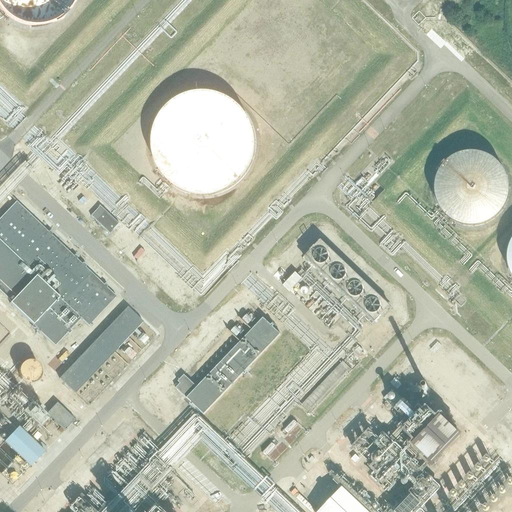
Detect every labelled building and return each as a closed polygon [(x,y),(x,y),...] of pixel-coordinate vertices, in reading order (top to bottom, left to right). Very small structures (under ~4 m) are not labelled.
[(0,0),(0,6),(1,8),(5,13),(9,16),(14,19),(19,21),(24,23),(30,24),(35,24),(41,24),(46,23),(52,21),(57,19),(61,16),(66,12),(69,8),(72,3),(74,0),(0,0)] [(252,150),(253,145),(253,140),(252,135),(251,130),(249,125),(247,121),(244,116),(241,112),(238,109),(234,105),(230,102),(226,100),(221,98),(217,96),(212,95),(207,94),(202,94),(197,94),(192,95),(187,96),(182,98),(178,100),(174,103),(170,106),(166,109),(163,113),(160,117),(157,122),(155,126),(154,131),(153,136),(152,141),(152,146),(153,151),(154,156),(155,161),(157,165),(159,170),(162,174),(165,178),(169,181),(173,184),(177,187),(181,189),(186,191),(191,193),(196,194),(201,194),(206,194),(211,194),(216,192),(220,191),(225,189),(229,186),(233,184),(237,180),(241,177),(244,173),(246,169),(249,164),(250,159),(252,155),(252,150)] [(505,196),(506,189),(505,182),(503,175),(500,169),(496,164),(493,161),(490,159),(485,156),(479,154),(474,153),(471,153),(464,153),(460,154),(457,155),(451,158),(445,163),(443,165),(440,169),(437,174),(435,181),(434,188),(435,194),(436,201),(439,207),(443,213),(445,214),(449,218),(455,221),(462,224),(468,224),(475,224),(482,222),(488,220),(491,218),(494,215),(497,213),(500,209),(503,203),(505,196)] [(94,191),(100,183),(103,186),(106,182),(95,173),(86,185),(94,191)] [(88,326),(116,297),(16,201),(13,204),(0,218),(0,291),(13,304),(11,305),(54,346),(81,319),(88,326)] [(100,205),(90,216),(109,234),(119,223),(100,205)] [(125,210),(131,214),(134,210),(128,205),(125,210)] [(295,272),(291,277),(283,285),(289,292),(302,279),(295,272)] [(74,393),(142,321),(126,307),(59,378),(74,393)] [(197,387),(184,375),(178,381),(180,383),(176,388),(204,415),(280,334),(263,318),(197,387)] [(424,361),(436,348),(427,340),(416,353),(424,361)] [(122,349),(130,354),(133,348),(126,343),(122,349)] [(38,372),(38,370),(38,366),(36,363),(34,362),(32,361),(29,360),(25,360),(23,361),(21,362),(20,364),(19,366),(18,368),(18,370),(19,373),(20,376),(23,378),(25,379),(27,380),(30,379),(31,379),(35,377),(36,376),(37,374),(38,372)] [(395,388),(400,383),(396,380),(392,384),(395,388)] [(46,413),(64,431),(75,420),(57,403),(46,413)] [(422,437),(442,454),(468,422),(449,406),(422,437)] [(286,429),(295,419),(292,416),(282,425),(286,429)] [(29,466),(44,451),(17,426),(3,441),(29,466)] [(349,455),(354,459),(358,453),(353,449),(349,455)] [(308,508),(316,500),(298,483),(290,492),(308,508)] [(362,511),(341,491),(320,511),(362,511)]
